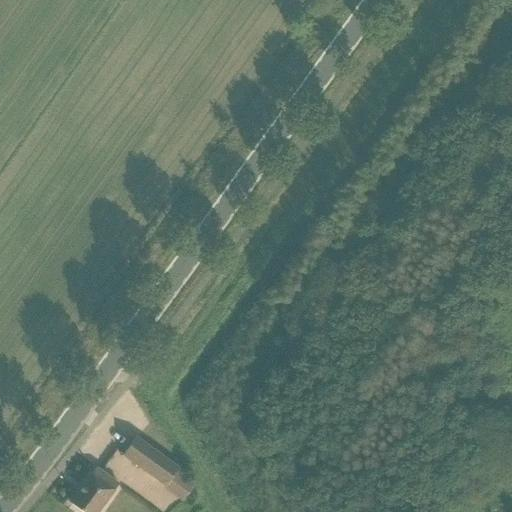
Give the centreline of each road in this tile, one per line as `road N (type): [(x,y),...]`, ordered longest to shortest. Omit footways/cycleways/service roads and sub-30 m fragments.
road 1 (tertiary): [(1,511),(375,0)]
road 2 (track): [(440,0),(160,389),(160,405),(223,511)]
